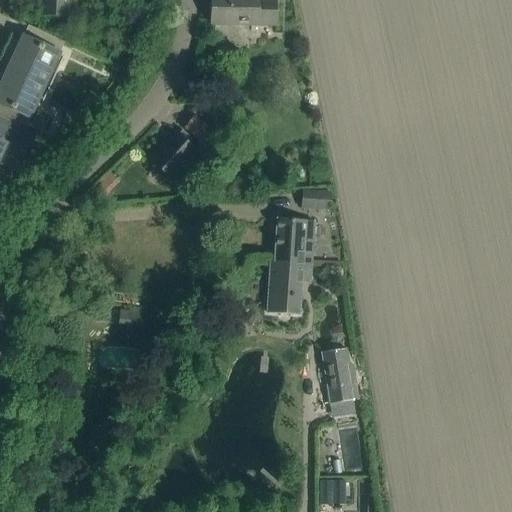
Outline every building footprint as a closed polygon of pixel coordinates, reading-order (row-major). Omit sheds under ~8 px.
[(37,0),(37,15),(69,16),(69,0),(37,0)] [(210,0),(210,25),(274,26),(274,0),(210,0)] [(0,118),(17,126),(23,114),(32,96),(41,100),(40,101),(41,102),(62,57),(21,38),(6,71),(7,71),(7,70),(12,72),(7,82),(0,96),(0,103),(1,104),(0,105),(0,118)] [(0,159),(16,167),(31,135),(33,136),(33,134),(0,118),(0,159)] [(151,162),(153,165),(151,168),(163,179),(165,176),(168,178),(174,172),(182,180),(195,166),(186,158),(193,151),(187,145),(192,140),(181,130),(176,136),(175,135),(151,162)] [(96,184),(86,193),(98,207),(109,197),(106,195),(96,184)] [(301,191),(300,208),(328,210),(329,193),(301,191)] [(307,265),(310,222),(276,219),(273,263),(307,265)] [(307,265),(273,263),(270,263),(267,312),(297,314),(300,279),(306,279),(307,265)] [(118,325),(155,329),(157,315),(119,311),(118,325)] [(321,354),(330,412),(348,409),(347,401),(357,399),(349,349),(321,354)] [(328,447),(343,443),(340,430),(325,433),(328,447)] [(326,486),(325,510),(351,511),(352,487),(326,486)]
